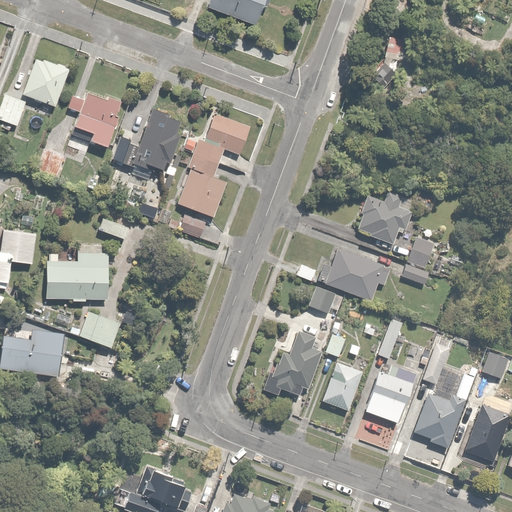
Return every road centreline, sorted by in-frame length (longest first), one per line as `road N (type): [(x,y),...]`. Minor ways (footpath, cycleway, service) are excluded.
road 1 (residential): [(308,102),(216,350),(212,397),(242,431),(459,511)]
road 2 (residential): [(36,0),(308,102)]
